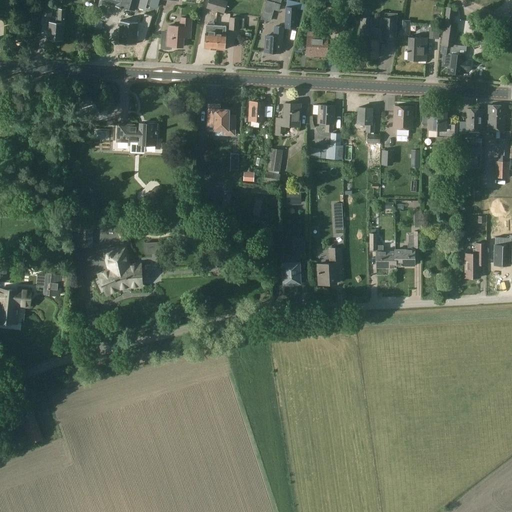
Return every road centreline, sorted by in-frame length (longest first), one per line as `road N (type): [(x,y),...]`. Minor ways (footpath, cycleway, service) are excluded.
road 1 (residential): [(0,402),(29,371),(259,312),(511,298)]
road 2 (secondary): [(511,94),(0,67)]
